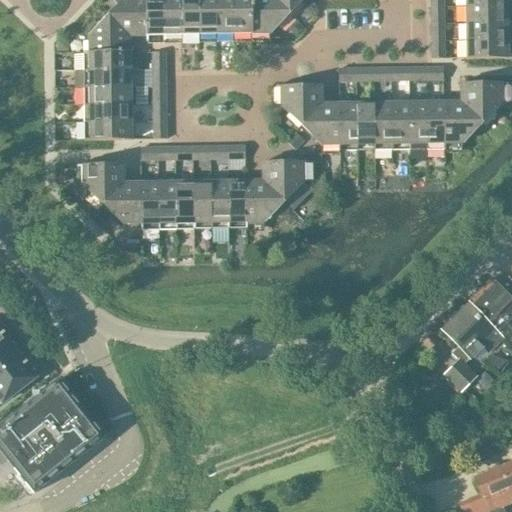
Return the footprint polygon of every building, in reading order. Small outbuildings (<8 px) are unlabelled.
[(146,42),(145,0),(124,0),(108,17),(130,37),(144,37),(144,42),(146,42)] [(163,42),(162,0),(145,0),(146,42),(163,42)] [(181,42),(180,0),(162,0),(163,42),(181,42)] [(198,41),(197,0),(180,0),(181,42),(198,41)] [(215,41),(214,0),(197,0),(198,41),(215,41)] [(232,41),(231,0),(214,0),(215,41),(232,41)] [(250,41),(249,0),(231,0),(232,41),(250,41)] [(288,15),(272,0),(249,0),(250,41),(252,41),(252,35),(269,35),(288,15)] [(272,0),(288,15),(302,0),(272,0)] [(442,8),(442,0),(429,0),(430,9),(442,8)] [(511,7),(511,0),(463,0),(464,8),(511,7)] [(511,24),(511,7),(464,8),(464,24),(511,24)] [(443,25),(442,8),(430,9),(430,25),(443,25)] [(130,37),(108,17),(88,38),(88,55),(130,54),(130,37)] [(295,23),(289,30),(297,38),(303,31),(295,23)] [(511,41),(511,24),(464,24),(464,42),(511,41)] [(443,42),(443,25),(430,25),(430,42),(443,42)] [(511,60),(511,41),(464,42),(465,60),(511,60)] [(443,60),(443,42),(430,42),(430,60),(443,60)] [(130,72),(130,54),(88,55),(83,55),(83,72),(130,72)] [(165,71),(164,54),(152,54),(152,72),(165,71)] [(425,82),(424,69),(408,70),(408,82),(425,82)] [(442,82),(442,69),(424,69),(425,82),(442,82)] [(355,83),(355,70),(337,71),(338,83),(355,83)] [(372,83),(372,70),(355,70),(355,83),(372,83)] [(391,82),(390,70),(372,70),(372,83),(391,82)] [(408,82),(408,70),(390,70),(391,82),(408,82)] [(165,88),(165,71),(152,72),(152,89),(165,88)] [(130,89),(130,72),(83,72),(83,89),(130,89)] [(500,104),(500,85),(458,85),(459,103),(481,124),(500,104)] [(321,105),(321,87),(279,88),(279,107),(300,128),(321,105)] [(165,105),(165,88),(152,89),(153,106),(165,105)] [(131,106),(130,89),(83,89),(83,106),(131,106)] [(481,124),(459,103),(442,104),(443,151),(444,151),(444,146),(460,146),(481,124)] [(374,152),(373,104),(355,105),(356,152),(374,152)] [(391,152),(391,104),(373,104),(374,152),(391,152)] [(409,152),(408,104),(391,104),(391,152),(409,152)] [(426,151),(425,104),(408,104),(409,152),(426,151)] [(443,151),(442,104),(425,104),(426,151),(443,151)] [(165,123),(165,105),(153,106),(153,123),(165,123)] [(339,153),(338,105),(321,105),(300,128),(320,147),(338,147),(338,153),(339,153)] [(356,152),(355,105),(338,105),(339,153),(356,152)] [(131,123),(131,106),(83,106),(84,124),(131,123)] [(84,124),(84,142),(131,141),(131,123),(84,124)] [(165,140),(165,123),(153,123),(153,140),(165,140)] [(209,161),(209,148),(191,149),(192,161),(209,161)] [(226,161),(226,148),(209,148),(209,161),(226,161)] [(244,161),(244,148),(226,148),(226,161),(244,161)] [(157,162),(156,149),(140,149),(140,162),(157,162)] [(174,161),(174,149),(156,149),(157,162),(174,161)] [(192,161),(191,149),(174,149),(174,161),(192,161)] [(303,183),(302,164),(261,165),(261,182),(283,203),(303,183)] [(124,184),(123,167),(81,168),(82,187),(103,206),(124,184)] [(245,229),(245,182),(227,183),(228,230),(245,229)] [(283,203),(261,182),(245,182),(245,229),(246,229),(246,224),(263,224),(283,203)] [(175,230),(174,183),(157,184),(158,231),(175,230)] [(193,230),(192,183),(174,183),(175,230),(193,230)] [(211,230),(210,183),(192,183),(193,230),(211,230)] [(228,230),(227,183),(210,183),(211,230),(228,230)] [(142,231),(141,184),(124,184),(103,206),(124,226),(139,226),(140,231),(142,231)] [(158,231),(157,184),(141,184),(142,231),(158,231)] [(99,212),(91,220),(100,229),(108,221),(99,212)] [(496,332),(496,331),(511,347),(511,327),(507,323),(511,317),(511,283),(505,277),(496,286),(491,281),(468,304),(496,332)] [(468,304),(445,327),(451,333),(446,337),(469,361),(482,348),(481,347),(496,332),(468,304)] [(5,342),(0,345),(0,373),(18,359),(12,352),(15,349),(8,340),(5,343),(5,342)] [(18,359),(0,373),(0,402),(1,404),(14,394),(15,395),(24,387),(23,387),(38,376),(27,362),(25,363),(24,363),(22,365),(18,359)] [(443,377),(460,394),(476,378),(458,361),(443,377)] [(103,440),(58,383),(0,428),(0,468),(7,462),(33,495),(103,440)] [(412,392),(397,397),(403,412),(418,406),(412,392)] [(511,504),(511,463),(474,480),(480,495),(457,505),(460,511),(502,511),(501,509),(511,504)]
